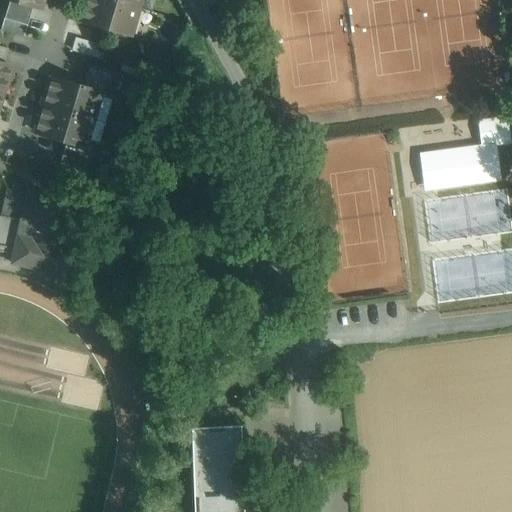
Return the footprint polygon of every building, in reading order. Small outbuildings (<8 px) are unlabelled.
[(32,6),(13,0),(9,0),(4,18),(27,25),(32,6)] [(138,8),(112,0),(86,0),(80,20),(130,34),(138,8)] [(91,54),(95,44),(85,39),(84,41),(76,37),(72,45),(91,54)] [(0,62),(0,91),(2,93),(10,66),(0,62)] [(112,71),(88,64),(82,87),(101,92),(100,93),(105,95),(112,71)] [(82,87),(51,78),(43,105),(93,119),(100,93),(101,92),(82,87)] [(93,119),(43,105),(35,131),(66,141),(85,146),(85,145),(93,119)] [(506,118),(485,121),(488,144),(495,143),(495,144),(510,142),(506,118)] [(85,146),(66,141),(59,163),(83,170),(90,147),(85,145),(85,146)] [(488,144),(431,152),(436,189),(500,180),(495,144),(495,143),(488,144)] [(28,193),(6,188),(0,215),(0,216),(20,220),(22,220),(28,193)] [(69,201),(28,193),(22,220),(34,223),(25,265),(27,266),(28,259),(88,272),(86,279),(94,281),(100,252),(59,244),(69,201)] [(20,220),(0,216),(0,215),(0,251),(13,254),(20,220)] [(22,220),(20,220),(13,254),(11,262),(25,265),(34,223),(22,220)] [(243,511),(240,426),(190,428),(193,511),(243,511)]
